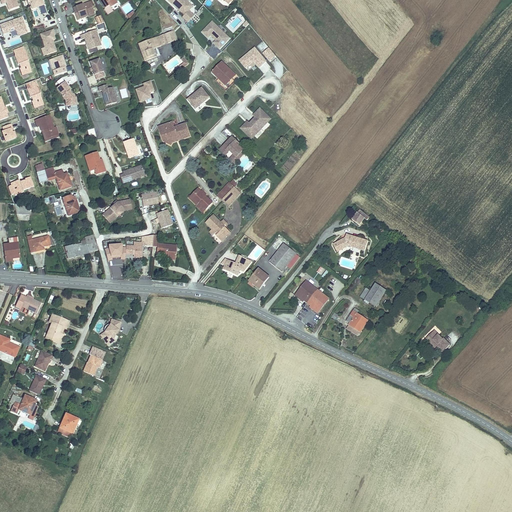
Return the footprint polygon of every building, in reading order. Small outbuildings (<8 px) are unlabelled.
[(20,7),(17,0),(0,0),(2,5),(6,3),(9,11),(20,7)] [(37,6),(43,4),(41,0),(29,0),(33,9),(37,7),(37,6)] [(116,4),(115,1),(114,0),(99,0),(105,8),(109,6),(111,8),(116,4)] [(193,6),(187,0),(167,0),(184,15),(181,18),(187,23),(195,15),(189,10),(193,6)] [(90,2),(73,8),(77,20),(95,14),(90,2)] [(122,6),(125,14),(132,11),(129,3),(122,6)] [(21,17),(0,24),(0,26),(3,34),(15,30),(18,37),(28,33),(21,17)] [(231,38),(213,20),(201,32),(209,39),(211,36),(215,40),(212,43),(219,50),(231,38)] [(45,47),(47,54),(56,51),(53,43),(52,44),(51,41),(52,40),(54,40),(52,36),(54,35),(55,35),(53,30),(40,35),(45,47)] [(85,39),(89,50),(101,46),(95,30),(80,36),(82,40),(85,39)] [(142,43),(139,44),(145,61),(156,57),(153,49),(162,46),(162,45),(168,43),(168,44),(176,40),(173,31),(165,34),(159,37),(159,36),(142,43)] [(245,69),(253,62),(259,69),(267,62),(254,47),(238,61),(245,69)] [(269,62),(276,57),(269,48),(262,53),(269,62)] [(65,67),(66,67),(62,56),(53,59),(57,70),(53,71),(55,76),(66,72),(65,67)] [(181,69),(188,64),(183,58),(181,60),(184,63),(179,67),(181,69)] [(103,72),(104,72),(99,59),(90,62),(94,75),(95,75),(96,80),(105,77),(103,72)] [(212,72),(226,86),(235,76),(222,63),(212,72)] [(154,91),(151,80),(143,83),(144,86),(135,89),(140,103),(152,98),(150,92),(154,91)] [(62,96),(66,101),(69,100),(70,102),(70,106),(77,105),(79,105),(78,102),(76,102),(76,98),(73,95),(72,95),(69,91),(70,91),(71,90),(65,82),(57,88),(63,96),(62,96)] [(112,88),(107,89),(106,85),(98,87),(100,92),(102,91),(106,106),(117,103),(112,88)] [(188,100),(196,109),(210,98),(202,88),(188,100)] [(255,117),(253,120),(262,129),(272,119),(260,107),(253,115),(255,117)] [(47,138),(59,134),(56,127),(54,128),(49,116),(35,121),(38,127),(40,126),(41,130),(44,130),(47,138)] [(262,129),(253,120),(250,122),(247,120),(240,128),(251,140),(262,129)] [(164,142),(167,141),(172,143),(175,137),(177,137),(178,139),(181,138),(189,135),(185,124),(174,128),(172,129),(170,123),(158,127),(160,132),(162,132),(163,136),(162,137),(164,142)] [(59,136),(59,134),(47,138),(44,130),(41,130),(45,141),(59,136)] [(177,137),(175,137),(172,143),(190,137),(189,135),(181,138),(178,139),(177,137)] [(226,155),(229,152),(228,151),(229,150),(230,151),(234,155),(237,157),(241,153),(243,150),(239,147),(241,145),(232,137),(220,150),(226,155)] [(133,139),(123,142),(129,158),(139,155),(133,139)] [(102,167),(100,160),(97,152),(85,156),(91,171),(94,170),(96,175),(105,172),(104,167),(102,167)] [(243,155),(241,153),(237,157),(234,155),(230,159),(235,164),(243,155)] [(35,166),(37,173),(44,170),(42,164),(35,166)] [(139,175),(144,173),(141,166),(123,172),(123,175),(120,176),(122,184),(140,178),(139,175)] [(52,180),(52,179),(51,174),(55,173),(53,167),(44,170),(48,181),(52,180)] [(40,184),(48,181),(44,170),(37,173),(40,184)] [(51,174),(52,179),(56,178),(60,190),(72,187),(68,176),(64,177),(63,175),(61,171),(55,173),(51,174)] [(218,196),(222,200),(234,188),(230,184),(230,183),(218,196)] [(234,188),(222,200),(228,206),(241,194),(240,193),(237,190),(234,188)] [(199,203),(206,210),(213,203),(206,196),(201,192),(198,189),(189,198),(197,206),(199,203)] [(159,204),(156,192),(141,194),(143,206),(159,204)] [(75,201),(75,199),(74,197),(72,196),(63,199),(68,216),(80,212),(76,201),(75,201)] [(118,212),(121,214),(125,211),(132,209),(130,200),(117,202),(114,205),(103,215),(108,221),(118,212)] [(53,202),(47,204),(49,213),(50,214),(54,213),(54,211),(56,210),(53,202)] [(203,213),(206,210),(199,203),(197,206),(196,206),(203,213)] [(31,208),(14,204),(17,215),(30,216),(31,208)] [(174,224),(168,209),(156,214),(161,229),(174,224)] [(370,218),(360,210),(352,220),(359,225),(365,219),(367,221),(370,218)] [(110,223),(121,214),(118,212),(108,221),(110,223)] [(230,232),(225,228),(221,223),(213,216),(206,223),(213,230),(211,233),(214,235),(216,233),(217,234),(216,236),(222,241),(230,232)] [(44,249),(43,247),(51,245),(49,236),(32,240),(32,237),(33,237),(32,235),(27,237),(31,252),(44,249)] [(98,250),(93,235),(85,238),(85,240),(81,241),(81,243),(76,245),(76,244),(65,247),(68,259),(89,253),(98,250)] [(158,235),(153,236),(152,247),(157,247),(157,253),(168,254),(167,259),(175,260),(177,246),(158,244),(158,235)] [(347,235),(345,238),(333,245),(337,252),(349,246),(365,251),(368,242),(347,235)] [(152,247),(153,236),(146,236),(145,246),(152,247)] [(13,257),(13,258),(20,257),(18,243),(3,245),(5,258),(13,257)] [(143,243),(142,243),(134,243),(133,246),(126,246),(126,254),(132,254),(134,254),(134,255),(134,256),(142,257),(142,246),(143,244),(143,243)] [(282,273),(296,254),(284,244),(269,262),(282,273)] [(236,264),(228,261),(224,269),(237,276),(240,270),(243,272),(252,262),(240,256),(236,264)] [(269,278),(259,269),(250,281),(260,289),(269,278)] [(305,300),(308,302),(317,290),(306,281),(296,294),(305,300)] [(375,284),(371,291),(365,300),(376,307),(386,291),(375,284)] [(360,297),(365,300),(371,291),(366,288),(360,297)] [(317,290),(308,302),(312,306),(319,311),(329,299),(317,290)] [(303,302),(305,300),(296,294),(295,295),(303,302)] [(41,304),(33,300),(26,297),(26,298),(21,295),(16,307),(15,307),(21,309),(22,307),(36,313),(41,304)] [(347,321),(351,323),(347,329),(358,336),(368,321),(356,313),(358,311),(355,309),(347,321)] [(66,330),(69,322),(52,315),(49,322),(52,323),(45,339),(57,343),(59,339),(62,340),(63,335),(61,335),(59,334),(61,328),(64,328),(66,330)] [(100,335),(106,343),(113,339),(113,338),(118,331),(121,322),(112,320),(110,325),(105,333),(100,335)] [(443,340),(438,335),(436,337),(433,333),(426,339),(432,345),(433,343),(437,347),(442,352),(450,345),(444,339),(443,340)] [(8,343),(10,340),(0,336),(0,350),(15,357),(19,348),(8,343)] [(91,356),(89,360),(90,361),(89,364),(88,363),(87,363),(83,372),(93,376),(97,367),(99,368),(105,353),(93,347),(89,355),(91,356)] [(42,351),(35,366),(45,371),(50,360),(51,360),(53,356),(42,351)] [(27,368),(20,365),(17,371),(24,375),(27,368)] [(36,376),(29,391),(39,396),(46,380),(36,376)] [(36,401),(25,396),(23,400),(14,395),(10,403),(14,404),(11,412),(17,414),(19,410),(30,415),(36,401)] [(72,433),(73,433),(79,420),(73,417),(73,419),(65,416),(58,432),(70,438),(72,433)] [(82,421),(79,420),(73,433),(76,435),(82,421)]
